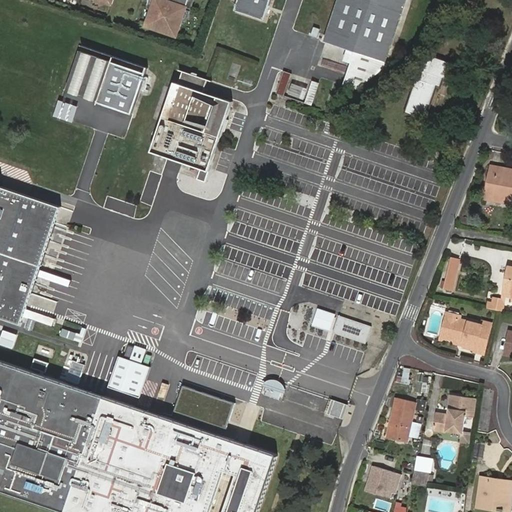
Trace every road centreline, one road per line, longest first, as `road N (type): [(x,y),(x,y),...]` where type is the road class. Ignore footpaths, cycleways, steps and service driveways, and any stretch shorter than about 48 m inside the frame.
road 1 (residential): [(400,343),(481,135)]
road 2 (residential): [(338,511),(400,343)]
road 3 (residential): [(400,343),(502,382),(511,434)]
